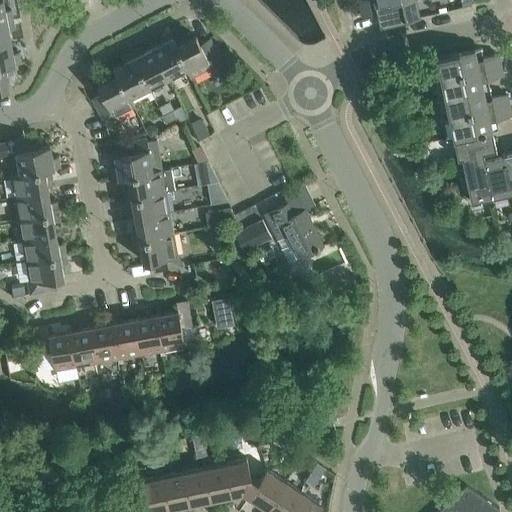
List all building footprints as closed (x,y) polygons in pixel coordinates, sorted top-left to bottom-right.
[(0,0),(0,21),(12,19),(10,10),(5,11),(2,0),(0,0)] [(419,17),(415,0),(393,0),(374,4),(379,25),(419,17)] [(372,13),(370,5),(360,7),(361,15),(372,13)] [(0,43),(10,42),(8,30),(13,29),(12,19),(0,21),(0,43)] [(167,78),(185,68),(186,68),(172,41),(173,40),(168,32),(159,37),(161,41),(151,47),(167,78)] [(186,68),(185,68),(190,77),(209,67),(210,69),(221,63),(208,38),(198,43),(194,36),(184,41),(181,36),(173,40),(172,41),(186,68)] [(10,42),(0,43),(0,65),(10,64),(19,63),(17,52),(12,53),(10,42)] [(129,52),(148,88),(167,78),(151,47),(140,52),(138,47),(129,52)] [(460,157),(475,154),(495,150),(489,120),(510,115),(505,94),(485,99),(481,80),(501,75),(497,54),(476,59),(474,48),(434,57),(456,158),(461,158),(460,157)] [(129,98),(129,97),(148,88),(129,52),(120,56),(123,61),(111,67),(113,70),(114,70),(129,98)] [(0,88),(8,87),(6,75),(12,73),(10,64),(0,65),(0,88)] [(114,70),(113,70),(105,74),(108,80),(97,86),(101,93),(91,98),(104,123),(115,117),(114,116),(134,106),(129,97),(129,98),(114,70)] [(173,108),(162,114),(166,122),(177,116),(173,108)] [(202,118),(192,123),(200,139),(210,134),(202,118)] [(152,124),(146,127),(150,136),(159,131),(157,126),(152,124)] [(0,157),(15,154),(19,174),(49,169),(59,167),(57,156),(51,157),(49,145),(43,146),(41,135),(0,142),(0,157)] [(151,172),(151,171),(144,139),(118,144),(120,154),(112,156),(115,168),(110,169),(112,180),(126,178),(126,177),(151,172)] [(511,192),(511,152),(503,155),(511,193),(511,192)] [(460,157),(461,158),(470,202),(492,197),(483,159),(477,160),(475,154),(460,157)] [(483,159),(492,197),(511,193),(503,155),(483,159)] [(199,161),(195,162),(199,184),(208,182),(218,180),(210,165),(207,160),(199,161)] [(122,189),(124,199),(164,191),(173,189),(169,168),(160,170),(159,169),(151,171),(151,172),(126,177),(126,178),(128,188),(122,189)] [(9,175),(13,197),(47,190),(45,180),(51,178),(49,169),(19,174),(9,175)] [(222,189),(210,192),(212,203),(228,200),(222,189)] [(47,190),(13,197),(17,218),(57,211),(55,201),(50,202),(47,190)] [(164,191),(124,199),(126,209),(131,208),(134,219),(168,212),(164,191)] [(264,214),(276,238),(289,261),(298,257),(323,244),(304,208),(290,216),(284,204),(264,214)] [(229,206),(204,211),(207,226),(237,220),(229,206)] [(57,211),(17,218),(21,239),(55,233),(53,222),(58,221),(57,211)] [(168,212),(134,219),(136,231),(130,232),(132,241),(172,233),(168,212)] [(261,218),(235,231),(244,251),(271,238),(261,218)] [(55,233),(21,239),(25,261),(64,254),(62,244),(57,245),(55,233)] [(172,233),(132,241),(134,251),(139,250),(142,262),(150,260),(152,271),(180,266),(178,254),(176,254),(172,233)] [(64,254),(25,261),(29,282),(26,282),(29,294),(56,289),(54,278),(63,276),(61,263),(66,262),(64,254)] [(226,296),(207,299),(209,314),(212,327),(232,323),(226,296)] [(175,302),(177,310),(187,308),(186,300),(175,302)] [(177,310),(179,319),(189,317),(187,308),(177,310)] [(155,315),(161,350),(183,346),(180,327),(179,319),(177,310),(155,315)] [(140,354),(161,350),(155,315),(134,319),(140,354)] [(179,319),(180,327),(190,325),(189,317),(179,319)] [(119,358),(140,354),(134,319),(112,322),(119,358)] [(97,362),(119,358),(112,322),(91,326),(97,362)] [(37,336),(47,334),(46,326),(35,328),(37,336)] [(70,330),(76,365),(97,362),(91,326),(70,330)] [(47,334),(49,343),(50,351),(54,370),(76,365),(70,330),(47,334)] [(47,334),(37,336),(38,345),(49,343),(47,334)] [(49,343),(38,345),(40,353),(50,351),(49,343)] [(266,432),(258,434),(260,444),(268,442),(266,432)] [(192,435),(193,445),(203,443),(201,433),(192,435)] [(249,446),(260,444),(258,434),(247,436),(249,446)] [(149,443),(151,453),(161,451),(159,441),(149,443)] [(205,455),(203,443),(193,445),(196,457),(205,455)] [(161,451),(151,453),(153,465),(163,463),(161,451)] [(223,462),(230,495),(241,493),(246,496),(257,481),(249,476),(245,457),(223,462)] [(202,466),(209,500),(230,495),(223,462),(202,466)] [(316,462),(310,471),(319,476),(325,468),(316,462)] [(181,471),(187,504),(209,500),(202,466),(181,471)] [(265,508),(283,480),(265,468),(257,481),(246,496),(265,508)] [(159,475),(166,508),(187,504),(181,471),(159,475)] [(313,486),(319,476),(310,471),(304,480),(313,486)] [(147,511),(166,508),(159,475),(138,479),(144,511),(147,511)] [(283,480),(265,508),(270,511),(288,511),(302,492),(283,480)] [(435,511),(499,511),(499,508),(465,485),(435,511)] [(315,511),(320,504),(302,492),(288,511),(315,511)]
